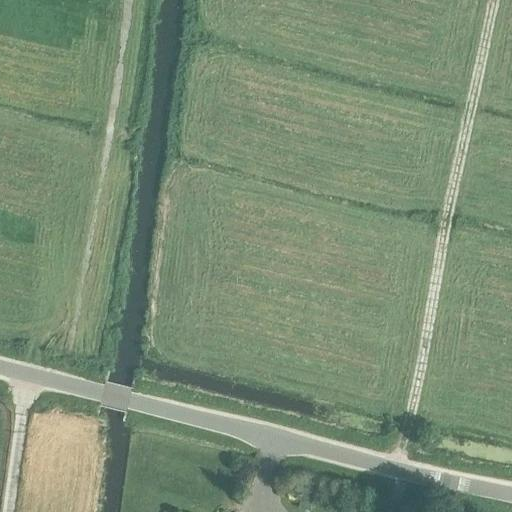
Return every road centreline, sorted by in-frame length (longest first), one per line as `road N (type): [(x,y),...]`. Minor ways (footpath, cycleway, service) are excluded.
road 1 (unclassified): [(511,491),(397,470),(0,368)]
road 2 (track): [(497,0),(397,470)]
road 3 (track): [(27,375),(7,511)]
